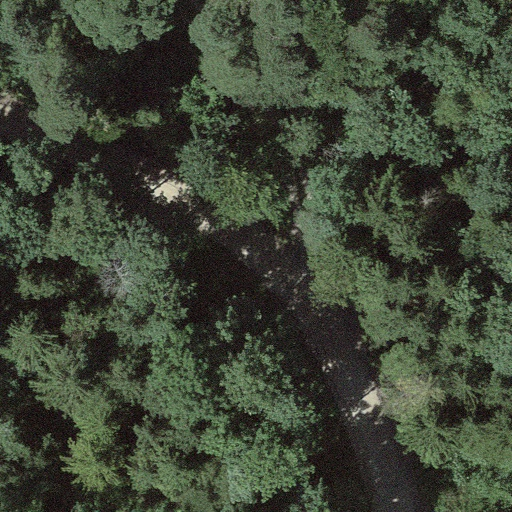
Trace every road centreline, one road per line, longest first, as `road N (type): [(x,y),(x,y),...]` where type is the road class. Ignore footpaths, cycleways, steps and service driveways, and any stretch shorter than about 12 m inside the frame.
road 1 (track): [(390,511),(384,452),(339,338),(292,260),(170,172),(0,81)]
road 2 (track): [(292,260),(296,183),(181,0)]
